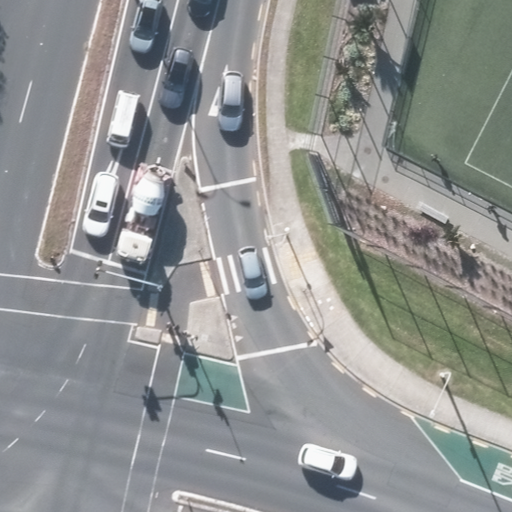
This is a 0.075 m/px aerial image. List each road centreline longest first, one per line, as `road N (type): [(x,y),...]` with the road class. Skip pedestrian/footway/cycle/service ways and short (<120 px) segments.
road 1 (primary): [(225,0),(226,115),(240,213),(279,342),(354,467),(412,511)]
road 2 (secondary): [(182,0),(72,437)]
road 3 (primary): [(72,437),(312,511)]
road 4 (secondary): [(0,234),(62,0)]
